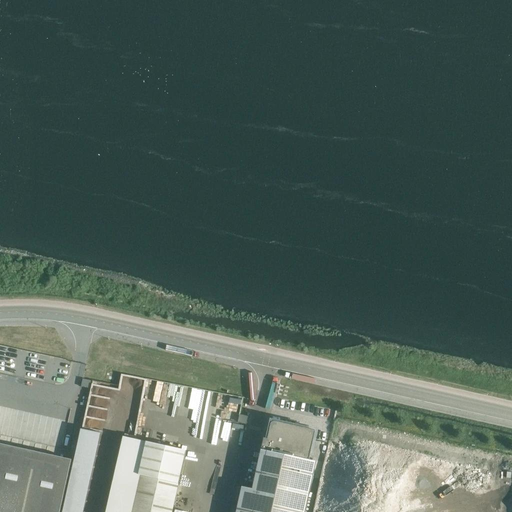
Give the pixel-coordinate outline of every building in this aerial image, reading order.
[(224,407),(227,393),(124,373),(121,386),(94,381),(91,395),(141,404),(143,392),(224,407)] [(246,424),(248,417),(240,415),(238,422),(246,424)] [(262,450),(316,462),(317,457),(322,432),(316,431),(315,431),(305,429),(304,428),(295,426),(294,426),(284,424),(276,422),(268,420),(264,438),(264,440),(263,444),(263,447),(262,449),(262,450)] [(83,429),(64,511),(84,511),(102,433),(83,429)] [(131,511),(147,442),(126,437),(108,511),(131,511)] [(172,511),(186,451),(147,442),(131,511),(172,511)] [(0,511),(60,511),(72,460),(71,460),(71,463),(65,462),(60,461),(51,459),(41,456),(30,454),(19,452),(8,449),(0,447),(0,511)] [(304,511),(316,462),(262,450),(253,489),(242,487),(236,511),(304,511)]
